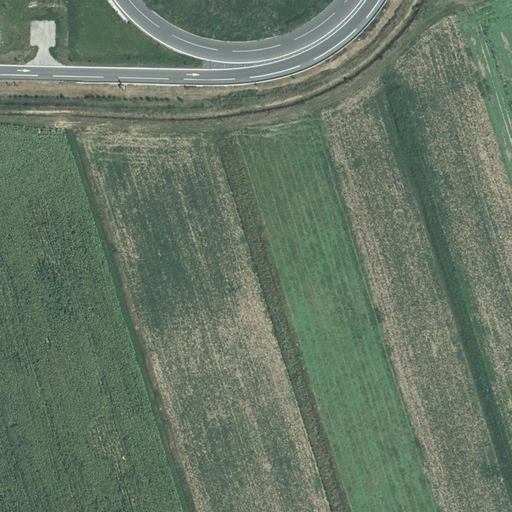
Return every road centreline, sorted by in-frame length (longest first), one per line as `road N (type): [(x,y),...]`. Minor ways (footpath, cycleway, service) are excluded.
road 1 (motorway): [(0,70),(192,73),(269,65),(314,48),(367,0)]
road 2 (motorway): [(348,0),(289,43),(232,54),(161,33),(123,0)]
